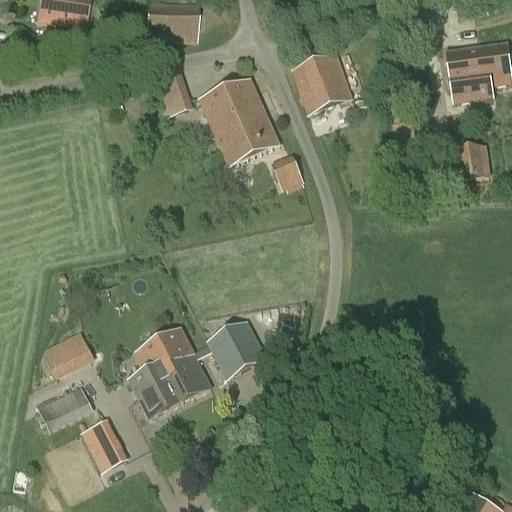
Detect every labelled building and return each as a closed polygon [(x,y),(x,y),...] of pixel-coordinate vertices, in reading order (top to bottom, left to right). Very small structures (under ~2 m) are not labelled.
[(87,0),(41,0),(38,25),(84,33),(89,0),(87,0)] [(146,45),(197,47),(196,8),(147,7),(146,45)] [(448,58),(455,107),(493,102),(491,90),(511,86),(511,84),(507,49),(448,58)] [(292,74),(308,120),(352,104),(336,60),(292,74)] [(185,117),(183,112),(173,79),(156,84),(169,123),(185,117)] [(251,84),(200,106),(230,173),(280,151),(251,84)] [(413,128),(389,131),(395,172),(418,168),(417,162),(432,160),(429,137),(414,139),(413,128)] [(451,155),(456,187),(490,182),(486,151),(451,155)] [(288,194),(303,187),(304,186),(292,160),(272,169),(283,195),(288,194)] [(208,346),(226,385),(266,366),(247,327),(208,346)] [(130,383),(139,401),(155,393),(154,391),(177,381),(172,372),(194,360),(182,334),(137,356),(148,376),(130,383)] [(44,359),(57,384),(94,365),(82,341),(44,359)] [(155,393),(139,401),(150,423),(210,393),(194,360),(172,372),(177,381),(154,391),(155,393)] [(94,416),(81,391),(38,413),(50,438),(94,416)] [(84,436),(104,476),(126,466),(106,425),(84,436)] [(510,511),(461,482),(442,511),(510,511)]
